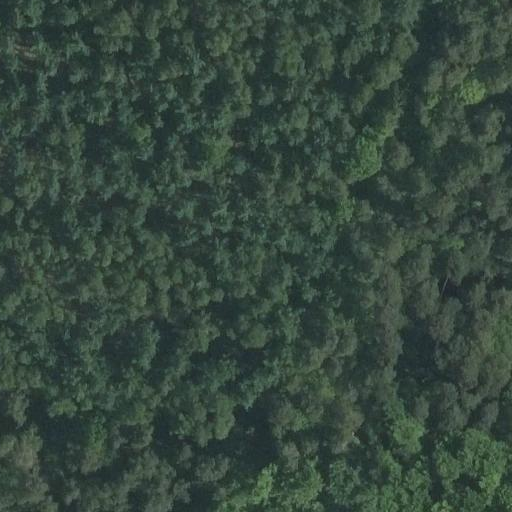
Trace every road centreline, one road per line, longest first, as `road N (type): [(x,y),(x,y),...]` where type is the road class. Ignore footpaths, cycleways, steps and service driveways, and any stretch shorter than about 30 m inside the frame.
road 1 (track): [(212,511),(458,0)]
road 2 (track): [(511,475),(0,365)]
